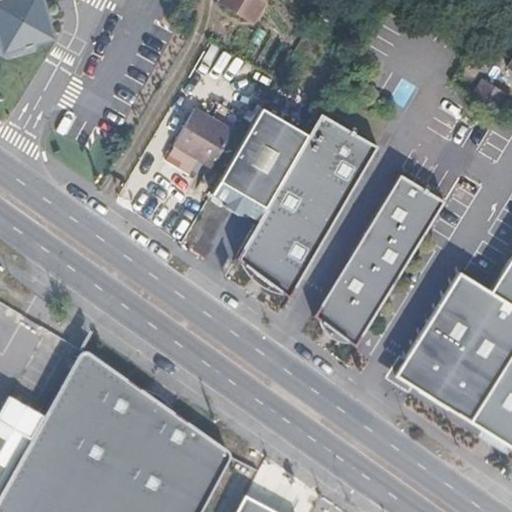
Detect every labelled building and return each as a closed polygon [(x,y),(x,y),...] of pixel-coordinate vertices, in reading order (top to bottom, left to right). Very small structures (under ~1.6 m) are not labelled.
[(0,0),(0,49),(3,60),(57,45),(44,0),(0,0)] [(224,0),(224,1),(254,20),(266,0),(224,0)] [(504,105),(478,90),(473,98),(499,113),(504,105)] [(198,107),(175,144),(214,167),(236,131),(198,107)] [(212,194),(259,222),(309,135),(263,109),(212,194)] [(249,264),(263,274),(283,288),(281,291),(291,299),(379,147),(322,113),(309,135),(259,222),(238,260),(247,267),(249,264)] [(445,202),(403,177),(316,317),(356,349),(445,202)] [(511,266),(494,295),(463,274),(396,377),(429,397),(493,439),(511,451),(511,266)] [(0,511),(202,511),(229,463),(228,457),(227,455),(173,417),(170,421),(147,404),(136,397),(139,393),(86,356),(82,356),(76,359),(42,420),(0,494),(0,511)] [(0,494),(42,420),(32,415),(35,409),(27,405),(21,401),(18,407),(7,400),(0,412),(0,494)] [(236,511),(267,511),(243,499),(236,511)]
